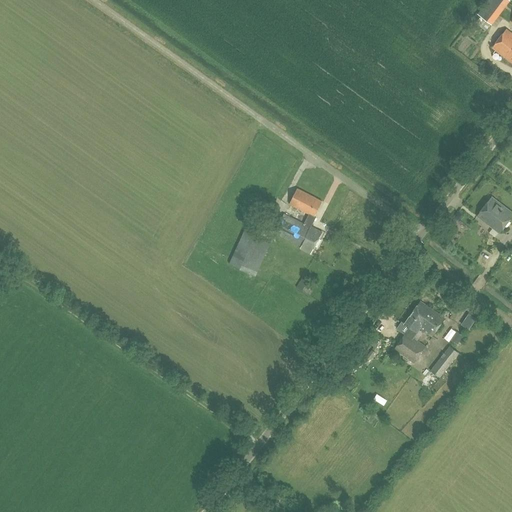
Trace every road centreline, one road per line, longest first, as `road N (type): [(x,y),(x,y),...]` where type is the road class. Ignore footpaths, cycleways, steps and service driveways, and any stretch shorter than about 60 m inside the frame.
road 1 (unclassified): [(421,244),(91,0)]
road 2 (unclassified): [(213,511),(421,244)]
road 3 (unclassified): [(421,244),(511,135)]
road 4 (unclassified): [(511,323),(421,244)]
